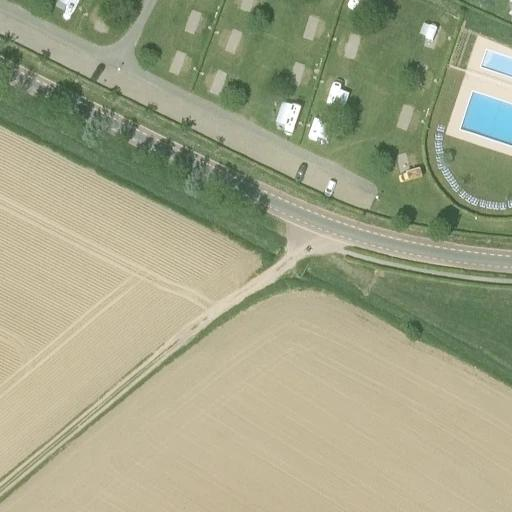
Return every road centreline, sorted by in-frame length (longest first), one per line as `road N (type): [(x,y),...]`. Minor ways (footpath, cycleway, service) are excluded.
road 1 (tertiary): [(0,68),(320,223),(428,253),(511,262)]
road 2 (track): [(302,246),(0,491)]
